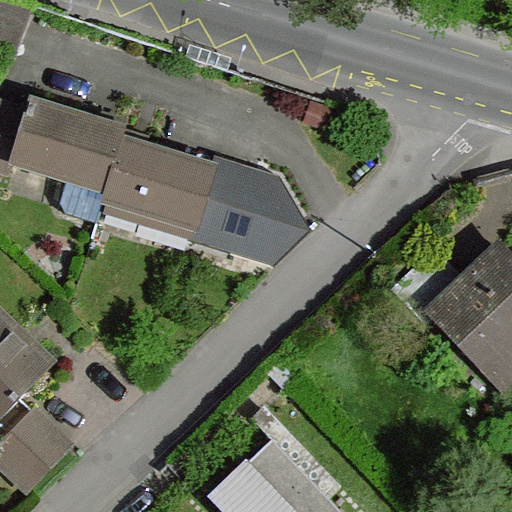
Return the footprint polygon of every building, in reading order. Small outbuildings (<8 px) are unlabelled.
[(0,53),(17,59),(33,12),(0,1),(0,53)] [(15,163),(29,114),(0,105),(0,169),(11,173),(15,163)] [(29,114),(15,163),(70,180),(108,191),(123,144),(126,134),(32,106),(29,114)] [(123,144),(108,191),(105,202),(200,231),(203,221),(217,172),(123,144)] [(217,172),(203,221),(239,231),(256,174),(221,164),(217,172)] [(108,191),(70,180),(63,205),(67,216),(98,225),(105,202),(108,191)] [(467,284),(435,315),(509,393),(511,390),(511,259),(502,250),(467,284)] [(428,326),(435,315),(467,284),(436,252),(395,291),(428,326)] [(0,325),(0,422),(22,400),(49,372),(0,325)] [(70,449),(34,415),(0,450),(0,461),(30,491),(70,449)] [(342,511),(276,442),(213,499),(226,511),(342,511)]
